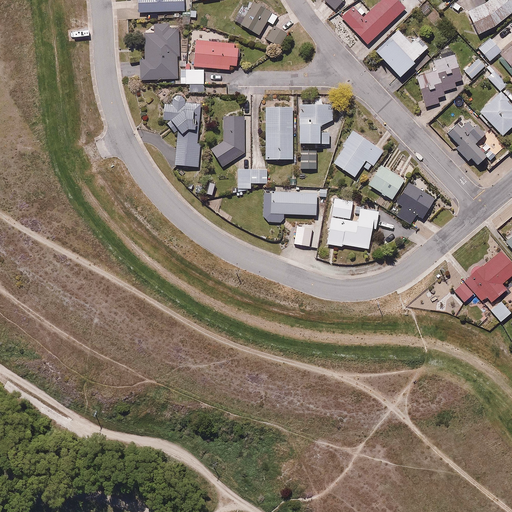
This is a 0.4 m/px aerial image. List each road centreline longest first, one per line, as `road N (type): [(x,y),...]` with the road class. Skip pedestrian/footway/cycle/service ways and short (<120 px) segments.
road 1 (residential): [(101,0),(108,84),(133,153),(211,237),(312,283),(359,289),(424,259),(483,210)]
road 2 (residential): [(483,210),(350,67)]
